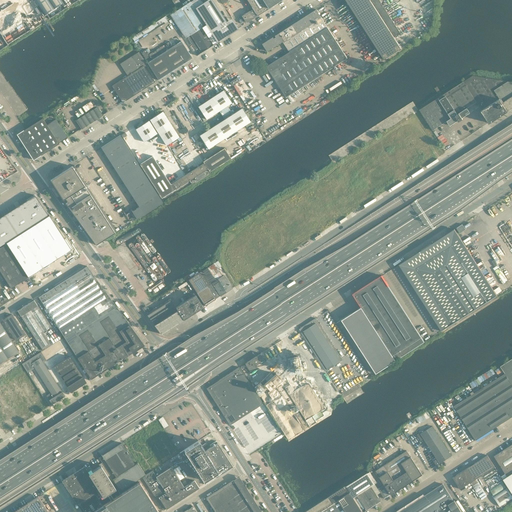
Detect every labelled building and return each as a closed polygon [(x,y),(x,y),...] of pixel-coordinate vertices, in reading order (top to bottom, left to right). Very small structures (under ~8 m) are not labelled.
[(62,0),(34,0),(44,16),(48,13),(50,17),(66,7),(62,0)] [(213,44),(202,27),(206,25),(191,1),(190,0),(188,0),(187,1),(182,4),(184,6),(170,15),(185,38),(187,37),(198,54),(213,44)] [(226,22),(212,0),(207,0),(208,0),(204,2),(203,3),(200,0),(193,0),(191,1),(206,25),(217,42),(226,36),(228,33),(232,31),(238,28),(231,18),(226,22)] [(268,5),(264,0),(238,0),(244,8),(250,5),(246,0),(247,0),(253,9),(257,15),(258,16),(266,10),(264,7),(268,5)] [(343,0),(382,61),(401,49),(394,37),(400,33),(379,0),(343,0)] [(273,37),(263,44),(265,47),(263,48),(265,51),(267,50),(268,52),(278,45),(280,43),(280,44),(283,42),(289,52),(267,67),(286,97),(348,58),(316,9),(275,36),(276,37),(274,38),(273,37)] [(254,17),(250,11),(242,16),(246,22),(254,17)] [(158,80),(192,58),(190,55),(188,54),(189,53),(184,46),(183,46),(183,44),(181,41),(147,63),(158,80)] [(154,82),(144,67),(144,65),(146,64),(139,52),(120,64),(128,76),(122,79),(133,96),(154,82)] [(489,123),(511,108),(511,81),(472,76),(439,97),(419,110),(432,130),(447,121),(450,126),(458,120),(459,122),(463,119),(462,118),(470,113),(467,108),(476,102),(481,110),(481,111),(489,123)] [(133,96),(122,79),(112,86),(123,103),(133,96)] [(227,106),(231,103),(223,90),(198,106),(206,119),(211,127),(199,135),(207,149),(250,121),(242,108),(235,113),(232,109),(230,111),(227,106)] [(76,121),(81,129),(103,115),(97,107),(76,121)] [(150,120),(166,145),(179,137),(162,111),(150,120)] [(67,137),(51,112),(43,118),(47,124),(58,143),(67,137)] [(58,143),(47,124),(47,125),(42,118),(17,134),(33,160),(59,144),(58,143)] [(135,129),(144,142),(157,133),(148,120),(135,129)] [(430,132),(424,136),(435,155),(442,151),(430,132)] [(120,135),(101,147),(105,153),(102,155),(105,158),(107,157),(114,168),(112,170),(114,173),(116,172),(124,183),(121,184),(124,188),(126,186),(133,198),(131,199),(133,203),(135,201),(139,207),(132,211),(133,213),(131,215),(133,218),(137,219),(163,202),(120,136),(120,135)] [(203,163),(207,169),(207,168),(209,172),(230,158),(224,148),(202,161),(203,163)] [(161,198),(175,189),(172,183),(170,184),(152,156),(139,164),(161,198)] [(193,170),(172,183),(175,189),(207,169),(203,163),(194,169),(194,168),(192,169),(193,170)] [(67,169),(53,178),(50,180),(60,194),(62,198),(63,199),(65,198),(68,202),(66,203),(96,244),(114,233),(114,232),(116,231),(74,165),(71,167),(67,169)] [(35,195),(0,217),(0,245),(6,242),(48,215),(35,195)] [(48,215),(6,242),(7,244),(27,276),(73,247),(67,236),(65,237),(50,214),(48,215)] [(481,224),(479,221),(475,215),(461,224),(462,224),(456,228),(459,233),(467,229),(469,232),(481,224)] [(497,295),(461,239),(454,229),(399,264),(441,331),(451,324),(497,295)] [(0,271),(11,288),(28,277),(27,276),(7,244),(0,248),(0,271)] [(232,288),(223,275),(226,274),(218,261),(214,263),(214,264),(207,268),(207,267),(194,276),(193,274),(190,276),(191,278),(186,281),(195,294),(179,305),(187,317),(186,317),(203,307),(205,305),(205,306),(215,299),(218,297),(220,296),(232,288)] [(115,304),(87,266),(70,277),(72,280),(56,290),(54,287),(38,297),(64,337),(115,304)] [(353,294),(362,307),(351,314),(342,320),(344,323),(376,373),(396,360),(424,342),(381,275),(353,294)] [(177,293),(173,296),(178,305),(182,302),(177,293)] [(187,317),(179,305),(178,305),(172,297),(148,312),(146,314),(161,334),(186,317),(187,317)] [(51,327),(34,300),(17,310),(17,311),(15,312),(19,317),(21,316),(43,350),(51,345),(42,332),(51,327)] [(115,304),(64,337),(62,338),(88,380),(91,378),(91,379),(144,345),(115,304)] [(3,320),(16,340),(25,334),(12,314),(3,320)] [(299,330),(325,371),(327,369),(328,370),(340,362),(340,361),(342,360),(315,318),(313,319),(301,327),(301,328),(299,330)] [(0,322),(0,363),(19,351),(0,322)] [(69,351),(62,339),(43,351),(50,363),(69,351)] [(170,353),(175,351),(174,349),(154,358),(156,363),(171,356),(170,353)] [(46,360),(41,352),(22,364),(27,372),(35,367),(51,393),(46,395),(52,404),(64,396),(43,362),(46,360)] [(263,357),(260,353),(245,363),(248,369),(259,362),(260,364),(261,364),(265,361),(263,358),(264,357),(263,357)] [(288,361),(289,360),(291,367),(290,368),(292,373),(304,370),(302,364),(300,359),(301,359),(300,353),(287,356),(288,361)] [(86,382),(69,356),(54,366),(70,392),(86,382)] [(511,358),(500,366),(505,373),(511,384),(511,358)] [(511,416),(511,384),(505,373),(504,373),(500,366),(495,370),(500,377),(454,406),(476,440),(511,416)] [(239,367),(206,388),(230,425),(238,419),(236,415),(247,408),(250,412),(263,404),(239,367)] [(270,390),(281,380),(276,373),(264,384),(270,390)] [(258,393),(264,389),(260,383),(254,386),(258,393)] [(356,397),(364,393),(359,385),(346,392),(348,396),(345,398),(347,401),(355,396),(356,397)] [(232,426),(240,438),(245,435),(237,423),(232,426)] [(421,434),(437,459),(433,461),(436,465),(451,456),(432,426),(421,434)] [(232,466),(216,441),(210,445),(211,447),(205,451),(201,445),(199,441),(198,441),(184,450),(189,458),(203,480),(218,471),(220,474),(232,466)] [(98,457),(102,463),(120,491),(142,477),(145,475),(137,462),(135,464),(121,443),(98,457)] [(511,444),(494,456),(505,473),(501,476),(511,493),(511,444)] [(189,458),(184,450),(179,453),(184,461),(189,458)] [(387,497),(422,474),(407,450),(375,471),(385,486),(378,490),(384,499),(387,497)] [(469,483),(495,467),(487,455),(452,477),(460,489),(467,484),(468,486),(470,484),(469,483)] [(171,467),(169,468),(165,462),(145,475),(142,477),(163,510),(166,509),(199,488),(194,480),(184,487),(171,467)] [(158,511),(139,482),(113,498),(112,496),(120,491),(102,463),(99,464),(99,466),(88,473),(84,466),(62,481),(77,504),(78,503),(83,511),(158,511)] [(376,482),(370,472),(346,486),(353,497),(357,495),(356,495),(357,494),(358,495),(371,486),(375,484),(374,483),(376,482)] [(260,511),(261,511),(239,476),(206,498),(214,511),(260,511)] [(493,496),(506,488),(502,481),(490,489),(493,496)] [(57,485),(66,499),(71,496),(62,482),(57,485)] [(442,484),(398,511),(462,511),(461,511),(454,499),(453,500),(442,484)] [(363,511),(353,497),(346,486),(306,511),(363,511)] [(381,501),(371,486),(358,495),(357,494),(356,495),(357,495),(353,497),(363,511),(366,510),(381,501)] [(500,506),(511,498),(511,495),(507,487),(506,488),(493,496),(500,506)] [(12,511),(48,511),(38,496),(12,511)]
